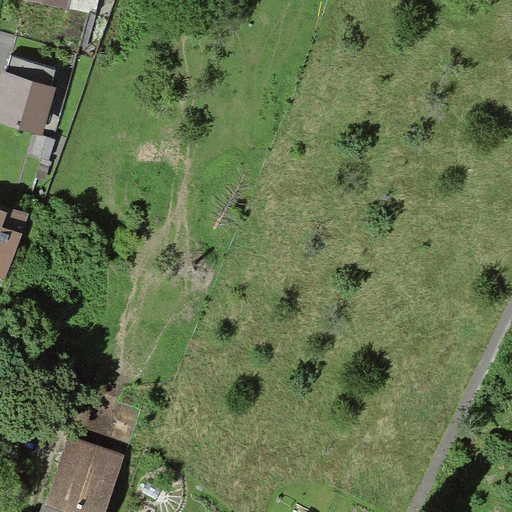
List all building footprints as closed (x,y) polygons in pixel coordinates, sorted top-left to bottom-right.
[(76,46),(84,48),(93,0),(70,0),(68,10),(82,13),(76,46)] [(53,69),(9,56),(0,85),(0,89),(3,91),(0,100),(0,120),(35,130),(53,69)] [(46,160),(52,140),(35,135),(29,155),(46,160)] [(0,273),(3,275),(14,245),(2,241),(12,214),(0,209),(0,273)] [(15,412),(30,414),(35,391),(20,388),(15,412)] [(95,511),(115,458),(68,442),(44,511),(95,511)]
